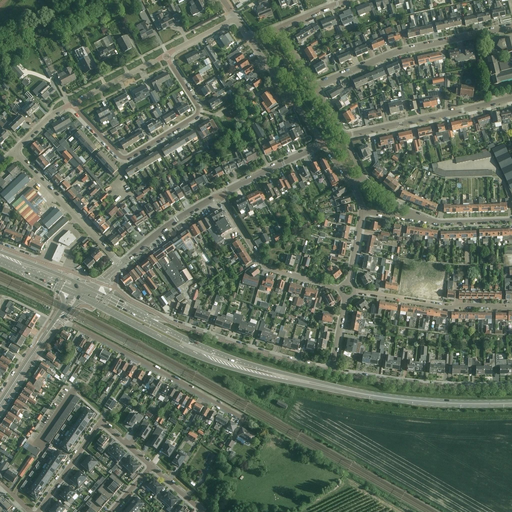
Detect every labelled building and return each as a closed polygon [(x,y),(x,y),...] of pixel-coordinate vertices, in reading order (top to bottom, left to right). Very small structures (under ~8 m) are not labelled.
[(140,0),(133,0),(140,13),(145,10),(140,0)] [(200,13),(206,10),(203,3),(204,2),(202,0),(201,0),(195,3),(196,5),(195,5),(194,5),(191,6),(191,7),(189,8),(191,12),(190,12),(192,16),(196,14),(200,13)] [(258,11),(257,12),(259,18),(267,15),(267,16),(272,14),(269,7),(267,3),(266,0),(264,0),(258,3),(260,6),(259,7),(258,8),(257,9),(257,10),(258,11)] [(385,5),(388,4),(387,0),(376,0),(375,1),(377,8),(378,11),(386,8),(385,5)] [(501,0),(495,0),(497,5),(497,8),(498,12),(500,18),(506,17),(504,8),(501,9),(499,3),(502,2),(501,0)] [(173,16),(177,14),(171,3),(168,5),(173,16)] [(359,16),(371,11),(368,4),(356,9),(359,16)] [(498,12),(497,8),(495,9),(491,9),(493,20),(500,18),(498,12)] [(343,26),(353,22),(355,27),(359,25),(356,17),(353,18),(350,10),(343,13),(344,15),(339,16),(343,26)] [(484,12),(482,12),(482,15),(484,22),(490,20),(489,14),(485,14),(485,11),(484,12)] [(471,14),(469,14),(470,18),(472,24),(478,23),(476,16),(473,17),(472,14),(471,14)] [(172,16),(163,21),(163,19),(164,19),(162,15),(157,17),(163,30),(171,26),(172,26),(176,24),(172,16)] [(324,30),(336,25),(333,17),(321,22),(324,30)] [(456,17),(453,17),(454,20),(455,27),(461,26),(460,19),(456,20),(456,17)] [(443,20),(441,20),(441,23),(443,30),(449,28),(448,22),(444,23),(443,20)] [(149,38),(155,35),(150,26),(149,26),(147,21),(141,24),(144,30),(142,30),(143,31),(139,33),(143,40),(149,37),(149,38)] [(415,37),(421,36),(419,29),(415,30),(413,21),(411,21),(412,23),(413,30),(415,37)] [(424,21),(425,28),(427,34),(433,33),(432,26),(428,27),(427,24),(426,21),(424,21)] [(299,43),(314,34),(310,27),(301,32),(302,33),(295,37),(299,43)] [(384,30),(387,36),(389,43),(395,42),(393,35),(391,29),(390,27),(384,30)] [(391,29),(393,35),(395,42),(401,40),(399,34),(396,35),(395,32),(394,32),(393,28),(391,29)] [(376,41),(379,48),(385,45),(382,39),(379,40),(376,34),(374,35),(376,41)] [(105,46),(110,44),(106,35),(101,37),(105,46)] [(223,37),(220,38),(223,42),(222,43),(226,49),(234,43),(228,35),(223,38),(223,37)] [(373,50),(379,48),(376,41),(374,35),(371,37),(374,42),(370,44),(373,50)] [(124,52),(132,48),(129,42),(126,36),(118,40),(124,52)] [(499,63),(497,56),(487,58),(491,74),(490,74),(491,77),(491,76),(494,85),(500,83),(500,82),(511,79),(511,38),(499,41),(497,47),(501,51),(507,50),(509,61),(499,63)] [(360,41),(357,43),(362,55),(368,52),(366,46),(365,46),(363,47),(360,41)] [(357,49),(354,50),(357,57),(362,55),(357,43),(354,44),(357,49)] [(465,54),(462,54),(463,61),(469,60),(469,59),(470,58),(471,57),(471,55),(475,54),(473,46),(472,46),(471,46),(469,46),(469,47),(464,48),(465,54)] [(81,62),(87,73),(94,69),(87,57),(88,57),(87,55),(90,53),(88,48),(84,50),(83,47),(75,52),(80,61),(81,61),(81,62)] [(213,64),(216,62),(207,47),(204,49),(213,64)] [(304,52),(305,55),(306,55),(307,57),(314,53),(317,51),(315,49),(312,50),(311,47),(304,51),(304,52)] [(99,54),(97,55),(100,60),(102,59),(102,60),(114,54),(110,48),(99,54)] [(461,62),(463,61),(462,54),(459,55),(457,49),(453,50),(450,50),(450,51),(449,51),(451,60),(454,59),(455,60),(456,62),(457,61),(458,63),(461,62)] [(201,59),(204,57),(201,52),(198,53),(197,51),(185,57),(189,64),(200,58),(201,59)] [(314,53),(307,57),(310,62),(317,58),(315,55),(318,53),(317,51),(314,53)] [(342,53),(343,56),(346,61),(351,59),(349,53),(346,54),(345,52),(344,52),(342,53)] [(340,64),(346,61),(343,56),(342,53),(340,54),(340,57),(337,58),(340,64)] [(237,64),(244,59),(241,54),(230,61),(231,63),(233,67),(237,64)] [(47,57),(43,59),(48,68),(52,66),(47,57)] [(323,64),(326,62),(324,58),(320,61),(321,63),(313,67),(317,73),(325,68),(323,64)] [(242,70),(249,65),(245,60),(235,67),(236,69),(240,67),(242,70)] [(397,63),(392,65),(394,72),(395,73),(396,78),(399,77),(397,70),(400,69),(397,63)] [(14,64),(10,68),(17,76),(21,72),(14,64)] [(203,73),(211,68),(210,67),(209,65),(198,72),(200,75),(193,79),(196,85),(203,81),(200,77),(204,75),(203,73)] [(395,73),(394,72),(392,65),(386,68),(389,75),(395,73)] [(240,80),(253,71),(250,66),(239,74),(237,75),(240,80)] [(58,76),(59,78),(58,78),(58,79),(59,79),(63,85),(66,83),(66,84),(67,83),(69,82),(69,83),(76,80),(70,68),(64,71),(64,72),(58,76)] [(376,72),(379,79),(382,78),(383,80),(387,79),(382,69),(376,72)] [(381,82),(379,79),(376,72),(370,74),(373,81),(376,80),(378,83),(381,82)] [(157,79),(151,82),(156,91),(152,92),(157,102),(160,101),(158,95),(157,93),(162,91),(160,87),(159,87),(158,85),(167,80),(169,84),(172,83),(170,79),(167,73),(157,78),(157,79)] [(254,75),(253,75),(252,73),(244,79),(246,82),(249,80),(251,83),(256,79),(257,78),(257,77),(257,76),(256,76),(256,75),(255,75),(254,75)] [(375,85),(373,81),(370,74),(364,77),(367,84),(369,86),(372,85),(372,86),(375,85)] [(361,86),(367,84),(364,77),(359,79),(361,86)] [(207,87),(201,91),(205,97),(211,93),(212,94),(215,92),(211,85),(213,83),(216,81),(214,78),(211,80),(205,84),(207,87)] [(255,89),(262,84),(259,79),(252,84),(251,83),(246,86),(249,90),(254,87),(255,89)] [(364,91),(361,86),(359,79),(353,81),(356,89),(359,87),(361,92),(364,91)] [(43,90),(39,94),(44,99),(54,91),(49,85),(48,86),(44,82),(40,86),(43,90)] [(145,85),(133,92),(137,99),(140,98),(141,99),(144,97),(143,96),(149,93),(145,85)] [(460,96),(466,97),(467,87),(461,86),(461,87),(457,86),(455,95),(460,95),(460,96)] [(336,89),(329,93),(332,99),(339,95),(340,98),(349,93),(347,89),(344,91),(341,87),(336,89)] [(216,98),(224,93),(222,90),(212,96),(214,99),(209,102),(213,109),(220,104),(222,103),(220,99),(218,101),(216,98)] [(34,113),(38,108),(36,106),(39,103),(28,92),(25,95),(29,98),(24,103),(25,103),(27,105),(34,113)] [(269,109),(276,104),(276,103),(268,92),(261,97),(269,109)] [(394,101),(395,103),(397,113),(403,112),(401,103),(406,102),(403,92),(400,92),(402,99),(394,101)] [(427,94),(429,100),(430,107),(437,106),(435,99),(438,98),(437,92),(434,93),(427,94)] [(125,95),(114,101),(119,110),(123,108),(121,105),(129,102),(125,95)] [(338,103),(336,105),(339,111),(347,106),(345,102),(348,101),(346,99),(348,97),(347,95),(340,98),(341,99),(337,102),(338,103)] [(424,109),(430,107),(429,100),(428,97),(425,98),(424,95),(418,96),(419,102),(422,101),(424,109)] [(179,98),(176,99),(178,102),(181,107),(185,113),(190,110),(187,104),(184,105),(183,103),(182,104),(179,98)] [(390,114),(397,113),(395,103),(394,101),(388,102),(390,114)] [(180,116),(185,113),(181,107),(178,102),(176,104),(178,106),(177,107),(179,109),(176,110),(180,116)] [(34,113),(27,105),(25,103),(20,108),(16,104),(14,107),(15,107),(19,112),(21,109),(24,112),(29,117),(34,113)] [(279,108),(277,109),(279,114),(287,109),(284,105),(279,108)] [(373,107),(374,111),(375,119),(382,117),(380,110),(376,111),(375,106),(373,107)] [(113,112),(110,113),(107,107),(97,112),(100,118),(99,119),(101,123),(110,119),(113,124),(118,121),(113,112)] [(369,120),(375,119),(374,111),(373,107),(372,107),(370,107),(371,110),(372,110),(372,112),(367,113),(369,120)] [(502,121),(511,118),(511,110),(500,113),(502,121)] [(173,112),(168,116),(171,121),(176,118),(173,112)] [(350,112),(343,116),(348,124),(355,120),(357,119),(353,113),(352,113),(351,114),(350,112)] [(493,119),(490,120),(491,123),(493,130),(495,129),(494,124),(501,123),(499,113),(492,115),(493,119)] [(480,127),(491,123),(490,120),(488,115),(477,119),(480,127)] [(20,116),(15,121),(19,126),(25,121),(20,116)] [(75,127),(71,123),(67,116),(52,125),(56,133),(60,130),(61,131),(66,128),(66,129),(71,126),(73,129),(75,127)] [(166,124),(171,121),(168,116),(163,119),(166,124)] [(150,121),(152,124),(156,131),(161,127),(157,121),(155,122),(152,119),(150,121)] [(14,132),(19,126),(15,121),(9,127),(14,132)] [(139,140),(145,137),(140,130),(143,128),(139,121),(136,123),(139,129),(134,132),(136,135),(139,140)] [(151,134),(156,131),(152,124),(150,121),(147,122),(149,125),(147,127),(151,134)] [(208,121),(203,124),(207,130),(212,127),(208,121)] [(467,121),(460,122),(462,132),(466,132),(465,129),(469,128),(468,127),(472,126),(471,121),(467,122),(467,121)] [(265,136),(257,122),(252,126),(259,139),(265,136)] [(288,122),(284,124),(289,134),(290,133),(292,136),(294,141),(298,139),(297,137),(298,136),(302,134),(301,130),(300,130),(297,122),(289,126),(288,122)] [(460,122),(451,124),(452,131),(460,130),(460,133),(462,132),(460,122)] [(207,136),(204,131),(207,130),(203,124),(198,127),(198,128),(196,129),(202,139),(207,136)] [(438,133),(435,134),(436,136),(436,137),(443,136),(444,143),(450,141),(448,131),(445,132),(443,125),(437,126),(438,133)] [(280,129),(283,136),(287,144),(292,142),(288,134),(287,135),(283,128),(280,129)] [(424,129),(425,136),(426,140),(429,140),(428,136),(432,135),(430,128),(424,129)] [(0,135),(5,140),(9,136),(10,136),(3,129),(0,131),(0,135)] [(426,140),(425,136),(424,129),(417,131),(418,136),(419,138),(423,137),(424,141),(426,140)] [(79,141),(85,135),(83,133),(83,134),(80,131),(75,136),(79,141)] [(197,138),(196,136),(193,131),(188,135),(191,141),(197,138)] [(281,137),(279,139),(283,147),(287,144),(283,136),(282,133),(281,131),(279,132),(281,137)] [(411,132),(405,134),(406,141),(407,144),(411,143),(413,140),(411,132)] [(405,134),(398,135),(398,136),(400,143),(400,144),(400,145),(404,144),(403,142),(406,141),(405,134)] [(79,141),(83,145),(88,140),(86,138),(87,137),(85,135),(79,141)] [(134,144),(139,140),(136,135),(131,138),(134,144)] [(183,138),(186,144),(191,141),(188,135),(183,138)] [(52,136),(48,139),(53,144),(56,141),(52,136)] [(271,142),(269,143),(273,151),(278,149),(274,141),(272,138),(271,136),(269,137),(271,142)] [(274,141),(278,149),(283,147),(279,139),(277,136),(272,138),(274,141)] [(129,147),(126,141),(124,138),(121,140),(118,141),(124,150),(129,147)] [(131,138),(126,141),(129,147),(134,144),(131,138)] [(177,141),(181,147),(186,144),(183,138),(179,140),(179,139),(177,140),(177,141)] [(386,150),(388,149),(386,138),(379,139),(380,142),(377,143),(378,147),(385,146),(386,150)] [(93,145),(92,144),(88,140),(83,145),(87,149),(93,145)] [(177,141),(172,144),(176,150),(181,147),(177,141)] [(40,146),(36,142),(30,148),(34,152),(40,146)] [(265,155),(273,151),(269,143),(262,147),(263,150),(262,150),(265,155)] [(40,146),(34,152),(38,157),(44,151),(47,148),(43,144),(40,146)] [(87,149),(92,154),(97,149),(94,146),(95,145),(93,144),(92,144),(93,145),(87,149)] [(171,153),(176,150),(172,144),(169,146),(169,145),(166,147),(171,153)] [(511,162),(503,144),(492,150),(509,185),(507,186),(511,195),(511,196),(511,162)] [(61,146),(57,150),(62,155),(66,151),(63,148),(61,146)] [(364,158),(371,154),(370,151),(369,151),(366,146),(363,147),(359,149),(362,155),(363,155),(364,158)] [(165,157),(171,153),(166,147),(164,148),(165,149),(162,151),(165,157)] [(240,154),(241,157),(243,160),(246,159),(248,162),(254,159),(254,160),(260,157),(256,149),(256,150),(254,147),(249,150),(248,148),(239,153),(240,154)] [(62,155),(65,159),(66,160),(68,162),(69,161),(70,160),(72,158),(69,155),(66,151),(62,155)] [(227,163),(227,164),(231,170),(238,167),(238,168),(244,165),(240,158),(241,157),(240,154),(238,151),(235,153),(237,158),(234,159),(233,159),(230,160),(230,161),(227,163)] [(96,157),(100,162),(106,156),(104,154),(104,155),(101,152),(96,157)] [(153,154),(151,155),(155,162),(160,158),(157,152),(153,154)] [(36,162),(40,166),(46,160),(48,158),(47,156),(44,154),(42,156),(36,162)] [(150,165),(155,162),(151,155),(149,156),(149,157),(146,159),(150,165)] [(100,162),(104,166),(110,161),(107,158),(108,158),(106,156),(100,162)] [(48,158),(46,160),(40,166),(44,170),(50,164),(48,162),(50,160),(48,158)] [(145,168),(150,165),(146,159),(141,162),(145,168)] [(231,172),(231,170),(227,164),(225,159),(223,160),(224,162),(221,164),(226,174),(231,172)] [(104,166),(108,170),(114,165),(113,163),(112,164),(110,161),(104,166)] [(335,174),(334,175),(330,167),(329,168),(325,161),(320,163),(324,172),(325,172),(331,184),(338,181),(335,174)] [(139,171),(145,168),(141,162),(136,165),(139,171)] [(376,170),(372,174),(380,180),(383,177),(380,174),(382,172),(380,170),(382,169),(379,167),(381,165),(378,162),(374,168),(376,170)] [(315,175),(316,176),(321,174),(316,163),(311,165),(312,169),(310,171),(312,177),(315,175)] [(0,186),(3,189),(14,179),(21,172),(19,171),(20,170),(15,164),(7,171),(11,175),(4,181),(0,176),(0,186)] [(114,165),(108,170),(113,175),(118,170),(115,167),(116,167),(114,165)] [(134,174),(139,171),(136,165),(133,167),(132,166),(130,168),(134,174)] [(53,166),(46,173),(51,178),(57,172),(55,170),(56,170),(53,166)] [(129,178),(134,174),(130,168),(128,169),(129,170),(125,172),(129,178)] [(219,178),(224,175),(220,168),(215,171),(219,178)] [(299,175),(303,182),(308,180),(309,182),(312,180),(309,175),(310,175),(306,168),(300,171),(302,174),(299,175)] [(60,172),(52,180),(58,186),(64,181),(60,177),(62,175),(60,172)] [(210,183),(218,179),(214,172),(211,173),(211,174),(206,176),(210,183)] [(13,197),(30,181),(23,173),(0,194),(9,204),(14,199),(13,197)] [(294,184),(298,182),(294,174),(287,177),(293,189),(296,188),(294,184)] [(191,177),(194,182),(195,182),(199,189),(209,184),(205,177),(203,178),(202,177),(200,178),(199,176),(196,178),(194,175),(191,177)] [(71,187),(66,182),(70,179),(68,176),(64,181),(65,182),(59,187),(64,193),(71,187)] [(383,183),(389,187),(394,181),(389,176),(383,183)] [(198,189),(194,182),(191,177),(194,182),(191,183),(191,182),(189,183),(193,192),(198,189)] [(395,179),(394,181),(389,187),(394,192),(399,185),(396,182),(399,178),(397,177),(395,179)] [(96,182),(95,182),(101,189),(104,186),(98,180),(96,182)] [(286,191),(290,189),(286,181),(283,182),(282,180),(276,183),(280,191),(281,193),(286,191)] [(181,186),(182,189),(186,196),(192,193),(186,183),(186,182),(184,183),(181,186)] [(91,197),(100,189),(97,185),(96,186),(94,188),(94,189),(89,194),(91,197)] [(275,200),(281,197),(277,189),(274,190),(271,185),(263,189),(266,195),(265,196),(267,200),(273,197),(275,200)] [(70,191),(66,194),(72,201),(78,195),(79,194),(82,191),(78,186),(75,189),(73,187),(70,191)] [(337,197),(346,192),(343,186),(338,189),(337,187),(332,190),(334,192),(336,196),(333,196),(334,198),(337,197)] [(35,218),(43,211),(32,199),(38,193),(33,187),(18,200),(35,218)] [(400,198),(405,200),(407,200),(409,194),(404,191),(405,188),(402,187),(400,193),(402,193),(400,198)] [(174,190),(175,193),(180,200),(184,198),(181,192),(178,188),(176,189),(174,190)] [(175,203),(180,200),(175,193),(174,190),(173,189),(171,190),(173,194),(170,195),(175,203)] [(166,193),(164,195),(166,197),(171,205),(175,203),(170,195),(168,192),(167,190),(165,191),(166,193)] [(258,192),(247,197),(250,205),(251,204),(253,208),(258,205),(258,204),(265,200),(263,195),(260,196),(258,192)] [(106,193),(99,199),(102,203),(109,197),(106,193)] [(72,201),(76,205),(81,200),(83,198),(79,194),(78,195),(72,201)] [(163,210),(170,206),(162,194),(159,196),(161,199),(158,201),(159,204),(163,210)] [(409,194),(407,200),(412,203),(415,197),(409,194)] [(334,199),(335,202),(337,207),(342,205),(351,202),(349,196),(340,199),(339,197),(334,199)] [(415,197),(412,203),(418,205),(421,199),(415,197)] [(81,200),(76,205),(81,211),(89,204),(83,198),(81,200)] [(253,211),(251,206),(250,207),(245,198),(235,203),(239,212),(240,212),(241,215),(246,212),(248,214),(253,211)] [(155,199),(152,200),(155,205),(152,206),(153,207),(157,214),(162,211),(158,204),(157,203),(155,199)] [(426,201),(424,207),(430,210),(432,204),(429,202),(430,200),(429,199),(427,199),(426,201)] [(505,204),(499,204),(499,205),(499,212),(505,212),(505,211),(507,211),(507,204),(508,204),(508,199),(505,199),(505,204)] [(432,204),(430,210),(435,212),(438,203),(439,204),(441,201),(438,200),(436,205),(432,204)] [(105,209),(110,204),(106,201),(102,205),(105,209)] [(150,218),(156,215),(152,209),(149,204),(143,208),(150,218)] [(92,212),(95,209),(97,208),(94,205),(89,209),(87,207),(82,211),(87,217),(91,213),(92,212)] [(111,218),(119,211),(118,210),(113,205),(106,212),(111,218)] [(118,210),(119,211),(123,216),(124,216),(129,212),(124,205),(118,210)] [(345,214),(352,213),(351,206),(345,206),(337,208),(337,212),(340,212),(340,214),(345,214)] [(10,217),(12,211),(3,207),(1,213),(10,217)] [(48,229),(63,216),(56,208),(42,222),(48,229)] [(221,210),(211,216),(222,234),(220,235),(221,236),(225,234),(228,232),(232,229),(221,210)] [(140,211),(138,212),(144,222),(148,220),(143,212),(141,213),(140,211)] [(92,215),(88,219),(93,224),(99,218),(100,217),(96,213),(95,215),(92,212),(91,213),(92,215)] [(137,227),(144,222),(138,212),(139,214),(135,217),(134,217),(130,219),(137,227)] [(221,236),(220,235),(222,234),(211,216),(210,216),(211,218),(208,220),(207,219),(202,222),(207,230),(216,245),(223,240),(221,236)] [(337,218),(337,219),(339,220),(339,223),(350,225),(352,218),(346,217),(338,216),(338,217),(337,217),(337,218)] [(99,218),(93,224),(98,229),(105,222),(101,217),(100,217),(99,218)] [(107,226),(109,224),(107,221),(99,230),(103,234),(109,228),(107,226)] [(36,232),(41,226),(38,222),(32,227),(36,232)] [(201,234),(204,232),(207,237),(209,236),(201,222),(196,225),(201,234)] [(128,223),(123,227),(129,234),(133,230),(128,223)] [(379,232),(381,225),(377,224),(372,223),(371,227),(370,230),(379,232)] [(9,238),(9,239),(12,231),(8,230),(10,225),(8,224),(3,236),(9,238)] [(342,230),(342,233),(349,234),(350,228),(336,225),(335,228),(342,230)] [(400,237),(401,227),(399,226),(394,225),(393,232),(393,234),(397,234),(397,236),(400,237)] [(9,239),(15,241),(18,233),(15,232),(17,227),(14,226),(12,231),(9,239)] [(202,238),(195,226),(190,229),(195,237),(198,236),(200,240),(202,238)] [(407,235),(411,235),(413,235),(414,228),(407,227),(407,232),(404,231),(403,237),(407,238),(407,235)] [(116,230),(123,239),(128,235),(122,228),(120,230),(117,232),(116,230)] [(190,229),(179,236),(184,243),(191,238),(192,239),(193,238),(195,237),(190,229)] [(18,233),(15,241),(21,243),(25,231),(23,230),(21,235),(18,233)] [(112,235),(119,242),(123,239),(116,230),(115,231),(117,233),(113,236),(112,235)] [(59,241),(59,242),(60,243),(66,246),(68,246),(69,245),(69,246),(69,245),(76,239),(69,231),(60,239),(60,240),(59,240),(59,241)] [(28,247),(33,234),(30,232),(28,238),(25,237),(22,244),(28,247)] [(281,233),(273,237),(276,243),(284,239),(281,233)] [(264,245),(270,242),(266,234),(260,236),(264,245)] [(40,253),(41,252),(40,252),(44,244),(39,242),(41,238),(34,235),(28,247),(40,253)] [(114,246),(119,242),(112,235),(111,236),(112,236),(109,240),(114,246)] [(258,235),(252,237),(255,243),(260,241),(258,235)] [(378,235),(377,239),(382,240),(382,242),(387,243),(389,237),(381,236),(378,235)] [(369,236),(368,242),(374,243),(379,244),(380,242),(376,241),(376,237),(375,237),(369,236)] [(187,249),(183,244),(178,237),(171,242),(177,251),(181,248),(183,251),(187,249)] [(236,250),(242,246),(241,244),(240,244),(239,241),(238,241),(237,239),(230,243),(232,245),(233,245),(234,246),(231,248),(233,252),(236,250)] [(66,246),(60,243),(52,259),(59,262),(66,246)] [(170,243),(163,248),(172,262),(186,283),(192,279),(186,269),(185,270),(172,251),(175,249),(170,243)] [(235,258),(239,255),(245,252),(243,248),(244,248),(242,246),(236,250),(233,252),(235,255),(234,256),(235,258)] [(96,252),(91,256),(96,262),(103,256),(95,248),(94,250),(96,252)] [(182,276),(172,262),(163,248),(153,255),(159,264),(165,272),(168,276),(172,282),(177,289),(186,283),(182,276)] [(333,248),(332,251),(336,252),(336,255),(344,256),(345,250),(337,249),(333,248)] [(243,261),(249,257),(248,254),(247,254),(245,252),(239,255),(235,258),(236,260),(238,259),(240,262),(243,261)] [(285,255),(283,261),(286,262),(286,265),(293,267),(295,262),(301,264),(303,258),(296,256),(295,258),(288,256),(285,255)] [(160,270),(162,269),(152,256),(147,259),(153,267),(156,264),(158,267),(157,267),(160,270)] [(89,269),(95,263),(90,257),(83,263),(89,269)] [(250,259),(249,257),(243,261),(246,266),(245,266),(246,268),(253,264),(251,261),(250,259)] [(151,279),(155,276),(150,271),(153,269),(146,260),(140,265),(151,279)] [(363,263),(362,269),(370,270),(369,271),(374,272),(375,265),(371,264),(363,263)] [(145,278),(147,276),(139,266),(134,270),(141,278),(143,276),(145,278)] [(331,278),(333,276),(335,280),(342,275),(336,267),(333,269),(331,266),(327,269),(329,272),(327,274),(327,276),(328,278),(331,278)] [(257,275),(260,273),(256,268),(251,271),(249,269),(245,272),(244,275),(242,283),(242,284),(245,285),(246,282),(257,285),(256,288),(257,288),(257,287),(259,280),(259,279),(260,277),(257,275)] [(133,270),(129,274),(135,282),(138,280),(142,286),(141,287),(144,291),(142,293),(144,296),(147,294),(149,297),(152,294),(145,285),(133,270)] [(128,275),(121,280),(126,287),(128,289),(131,286),(129,284),(133,281),(128,275)] [(367,275),(360,279),(361,280),(360,280),(362,283),(362,282),(364,286),(374,281),(371,276),(369,278),(367,275)] [(386,282),(385,289),(391,290),(392,284),(393,277),(393,276),(390,275),(389,282),(386,282)] [(154,290),(157,288),(149,277),(146,279),(154,290)] [(261,282),(259,290),(264,291),(266,287),(272,289),(273,286),(272,285),(274,279),(267,277),(265,284),(261,282)] [(411,281),(404,280),(403,291),(410,292),(411,281)] [(193,281),(187,285),(189,288),(192,286),(193,287),(195,289),(198,288),(194,281),(193,281)] [(278,281),(275,292),(278,293),(279,290),(283,291),(285,283),(278,281)] [(418,282),(411,281),(410,292),(416,293),(418,282)] [(424,283),(418,282),(416,293),(423,294),(424,283)] [(431,284),(424,283),(423,294),(429,295),(431,284)] [(128,289),(127,289),(131,295),(132,295),(136,299),(141,295),(133,284),(131,286),(128,289)] [(293,298),(294,294),(297,286),(291,284),(289,291),(292,292),(291,297),(293,298)] [(437,285),(431,284),(429,295),(436,296),(437,285)] [(455,299),(455,293),(452,292),(452,290),(452,284),(447,284),(447,290),(448,290),(447,298),(455,299)] [(444,286),(437,285),(436,296),(443,297),(444,286)] [(297,286),(294,294),(296,295),(297,294),(300,295),(302,287),(297,286)] [(306,301),(309,301),(312,290),(306,288),(304,296),(303,297),(307,298),(306,301)] [(312,290),(309,301),(311,302),(312,298),(316,299),(318,292),(312,290)] [(171,292),(163,297),(167,303),(175,298),(171,292)] [(335,304),(334,304),(334,303),(335,302),(331,295),(327,297),(325,294),(322,296),(326,303),(326,302),(328,306),(330,305),(331,306),(335,304)] [(163,297),(159,299),(164,307),(168,304),(167,303),(163,297)] [(201,320),(204,312),(200,310),(201,307),(199,306),(200,301),(196,300),(193,308),(197,310),(194,317),(201,320)] [(367,310),(369,308),(363,300),(360,302),(359,302),(355,305),(357,309),(359,307),(361,309),(364,306),(367,310)] [(187,316),(190,307),(186,306),(187,305),(184,304),(183,305),(176,303),(174,308),(178,310),(179,307),(182,308),(180,313),(187,316)] [(208,322),(210,314),(214,315),(217,307),(213,306),(211,311),(209,310),(208,313),(204,312),(201,320),(208,322)] [(408,307),(407,313),(406,317),(410,318),(413,318),(413,314),(414,308),(408,307)] [(319,319),(319,322),(323,323),(323,322),(331,323),(332,317),(329,316),(330,313),(322,312),(322,315),(324,315),(323,319),(319,319)] [(447,313),(440,312),(439,318),(439,322),(438,324),(442,325),(443,318),(446,319),(447,313)] [(20,318),(24,320),(27,322),(28,321),(35,325),(39,318),(32,314),(29,319),(22,315),(20,318)] [(225,320),(222,328),(230,330),(232,323),(233,323),(236,324),(238,319),(239,315),(236,314),(234,314),(233,319),(226,317),(225,320)] [(215,325),(222,328),(225,320),(226,317),(223,315),(220,318),(217,317),(215,325)] [(27,322),(24,320),(20,318),(18,322),(21,324),(22,323),(32,329),(35,325),(28,321),(27,322)] [(352,319),(351,325),(364,327),(365,321),(360,320),(352,319)] [(240,325),(237,333),(245,335),(249,324),(242,321),(240,325)] [(20,329),(21,330),(28,335),(31,331),(17,322),(16,324),(15,326),(20,329)] [(249,324),(245,335),(252,337),(256,325),(249,323),(249,324)] [(363,330),(364,327),(351,325),(350,331),(358,332),(358,336),(366,337),(366,334),(361,333),(362,330),(363,330)] [(328,341),(330,333),(327,333),(328,328),(321,327),(320,332),(325,333),(324,340),(321,339),(321,340),(319,340),(318,348),(319,348),(318,349),(322,350),(322,349),(325,349),(327,341),(328,341)] [(28,335),(21,330),(20,329),(19,331),(14,328),(12,330),(26,338),(28,335)] [(262,332),(260,340),(267,342),(270,332),(271,331),(264,328),(262,332)] [(64,331),(60,336),(67,341),(71,335),(64,331)] [(270,332),(267,342),(275,344),(276,340),(277,337),(276,337),(277,334),(270,332)] [(4,334),(2,337),(12,343),(13,342),(21,347),(26,339),(18,334),(16,338),(11,336),(10,338),(4,334)] [(75,337),(72,342),(76,344),(74,347),(78,349),(77,350),(80,353),(82,349),(87,342),(81,338),(80,340),(79,339),(78,340),(75,337)] [(61,350),(66,343),(60,339),(57,342),(54,346),(55,346),(53,348),(61,353),(62,351),(61,350)] [(282,347),(290,349),(292,341),(284,339),(282,347)] [(314,351),(316,343),(316,340),(311,339),(310,342),(308,341),(306,349),(314,351)] [(357,341),(349,340),(347,352),(355,353),(359,353),(360,348),(361,343),(357,343),(357,341)] [(299,343),(292,341),(290,349),(297,351),(299,343)] [(3,342),(2,344),(9,349),(17,354),(20,349),(11,344),(10,346),(3,342)] [(84,358),(92,345),(88,342),(82,351),(84,353),(82,356),(84,358)] [(0,347),(5,350),(2,355),(12,361),(15,356),(8,352),(9,349),(2,344),(1,345),(0,344),(0,347)] [(96,347),(92,345),(84,358),(81,362),(84,364),(87,359),(85,359),(88,355),(90,357),(96,347)] [(415,362),(414,372),(422,373),(423,364),(423,361),(426,361),(427,347),(421,347),(420,359),(419,359),(419,362),(415,362)] [(371,356),(369,364),(377,365),(378,359),(382,360),(383,358),(384,352),(384,350),(380,349),(380,354),(371,352),(371,356)] [(393,362),(392,369),(399,370),(400,360),(404,361),(405,350),(402,349),(400,359),(394,358),(393,362)] [(107,362),(111,354),(103,350),(99,357),(101,358),(100,361),(105,364),(106,361),(107,362)] [(58,367),(59,365),(54,361),(56,358),(49,353),(46,357),(53,362),(52,363),(58,367)] [(66,363),(69,359),(62,355),(62,356),(57,353),(55,356),(66,363)] [(362,363),(369,364),(371,356),(367,355),(366,356),(363,356),(362,363)] [(430,373),(437,374),(438,360),(431,360),(431,355),(428,355),(427,363),(430,363),(430,373)] [(438,360),(437,374),(444,374),(445,364),(448,364),(448,361),(449,355),(445,355),(444,361),(438,360)] [(484,364),(484,375),(492,375),(492,370),(493,370),(493,367),(496,368),(496,360),(496,355),(492,355),(492,360),(490,360),(489,364),(484,364)] [(0,359),(0,361),(9,367),(11,362),(3,357),(1,360),(0,359)] [(116,374),(123,362),(117,359),(111,370),(111,371),(116,374)] [(385,369),(392,369),(393,362),(389,361),(389,360),(386,359),(385,369)] [(465,365),(460,365),(460,367),(460,375),(463,375),(463,374),(468,375),(468,367),(472,367),(472,359),(469,359),(468,359),(468,367),(465,367),(465,365)] [(476,375),(484,375),(484,364),(478,364),(478,362),(475,362),(475,359),(472,359),(472,367),(476,367),(476,375)] [(0,368),(5,372),(9,367),(0,361),(0,368)] [(507,361),(498,361),(498,362),(499,362),(499,368),(500,368),(500,375),(508,375),(508,367),(507,361)] [(59,377),(56,375),(51,372),(51,371),(49,369),(50,367),(53,369),(55,367),(49,363),(47,365),(43,362),(40,367),(54,377),(64,384),(67,379),(64,376),(61,380),(59,379),(59,378),(59,377)] [(125,372),(129,365),(124,362),(117,375),(119,376),(122,371),(125,372)] [(133,376),(132,376),(136,368),(131,366),(123,380),(126,382),(129,377),(132,379),(133,376)] [(456,375),(460,375),(460,367),(452,367),(452,374),(456,374),(456,375)] [(39,368),(36,373),(49,381),(50,382),(51,380),(49,378),(50,376),(45,373),(39,368)] [(141,381),(145,374),(139,371),(137,374),(133,381),(135,383),(137,379),(141,381)] [(37,380),(35,383),(43,388),(44,386),(45,385),(46,383),(44,382),(45,381),(46,382),(47,380),(49,381),(36,373),(33,378),(37,380)] [(151,387),(155,379),(149,376),(148,378),(147,377),(141,386),(148,390),(150,386),(151,387)] [(115,380),(112,379),(104,391),(106,392),(108,388),(109,388),(112,384),(115,380)] [(156,394),(162,385),(163,383),(157,381),(157,382),(155,381),(153,384),(152,386),(150,388),(152,390),(150,394),(156,398),(157,395),(156,394)] [(43,388),(35,383),(33,385),(29,383),(26,387),(33,392),(35,390),(40,393),(42,391),(40,389),(41,387),(43,388)] [(157,395),(156,398),(158,399),(160,396),(165,398),(166,397),(171,388),(165,385),(165,386),(162,385),(156,394),(157,395)] [(36,398),(37,395),(34,393),(33,394),(25,388),(22,394),(29,398),(31,395),(36,398)] [(167,397),(166,397),(165,398),(163,401),(167,403),(169,398),(172,399),(176,391),(171,389),(167,397)] [(175,404),(177,405),(178,405),(180,402),(183,395),(177,392),(171,404),(174,405),(175,404)] [(22,394),(18,399),(25,404),(28,401),(35,405),(36,403),(30,399),(30,400),(22,394)] [(127,396),(122,404),(126,406),(131,399),(127,396)] [(180,403),(180,402),(178,405),(177,405),(178,406),(176,408),(178,409),(180,406),(181,407),(182,405),(185,406),(189,399),(184,396),(180,403)] [(110,410),(111,410),(111,411),(117,402),(110,398),(105,406),(106,407),(110,410)] [(186,407),(182,414),(184,415),(188,408),(191,410),(195,402),(190,399),(186,407)] [(27,410),(29,408),(18,401),(15,405),(21,410),(23,407),(27,410)] [(200,413),(203,407),(196,403),(192,410),(197,413),(194,418),(192,421),(194,423),(197,419),(199,416),(200,414),(200,413)] [(11,411),(11,412),(17,415),(19,412),(25,416),(24,416),(28,419),(30,416),(20,409),(20,410),(14,406),(13,409),(12,409),(11,410),(11,411)] [(95,415),(85,408),(82,413),(83,414),(91,419),(92,418),(92,417),(93,418),(95,415)] [(201,415),(198,419),(201,420),(203,416),(206,418),(210,411),(205,408),(201,415)] [(213,422),(217,414),(211,411),(205,422),(207,423),(209,420),(213,422)] [(9,413),(6,418),(13,422),(15,419),(19,422),(21,419),(18,417),(17,418),(9,413)] [(91,419),(83,414),(80,419),(89,425),(90,422),(90,421),(90,420),(90,421),(91,419)] [(126,422),(125,423),(127,424),(127,425),(128,425),(132,427),(134,423),(135,424),(137,422),(139,423),(143,417),(138,414),(137,416),(133,414),(131,418),(128,416),(125,421),(126,422)] [(214,429),(216,430),(219,426),(220,424),(223,418),(218,415),(214,421),(217,423),(214,429)] [(219,426),(216,430),(219,432),(221,427),(222,425),(225,427),(229,421),(223,418),(220,424),(219,426)] [(15,428),(17,426),(6,419),(2,423),(9,428),(11,426),(15,428)] [(87,427),(89,425),(80,419),(77,423),(84,429),(86,427),(87,427)] [(232,433),(237,425),(229,421),(225,429),(224,431),(225,431),(226,429),(232,433)] [(145,439),(147,435),(151,430),(147,428),(149,425),(144,422),(139,428),(142,430),(139,436),(145,439)] [(84,429),(77,423),(73,428),(82,434),(84,431),(83,431),(84,429)] [(0,430),(13,439),(15,436),(8,432),(9,430),(2,425),(0,427),(0,430)] [(82,434),(73,428),(70,433),(78,438),(79,436),(80,437),(82,434)] [(151,438),(154,440),(150,445),(156,449),(162,440),(159,437),(163,431),(158,428),(151,438)] [(238,436),(236,439),(241,442),(241,443),(244,445),(245,444),(247,441),(250,443),(255,436),(242,428),(238,436)] [(0,439),(2,441),(4,443),(6,439),(8,440),(9,438),(0,432),(0,439)] [(78,438),(70,433),(67,437),(76,443),(77,441),(77,440),(78,438)] [(107,437),(104,435),(96,444),(100,446),(97,449),(102,453),(110,444),(107,442),(109,440),(106,438),(107,437)] [(76,443),(67,437),(64,442),(72,448),(72,446),(73,445),(74,446),(76,443)] [(166,448),(163,453),(163,454),(166,456),(167,456),(169,457),(174,449),(168,445),(170,442),(167,440),(163,446),(166,448)] [(231,448),(234,442),(229,440),(226,445),(231,448)] [(72,448),(64,442),(60,447),(69,453),(71,450),(70,449),(71,449),(72,448)] [(119,449),(116,446),(111,452),(108,450),(104,455),(108,458),(110,456),(113,459),(121,450),(120,449),(119,449)] [(0,451),(0,452),(13,461),(15,458),(1,449),(0,448),(0,451)] [(122,451),(121,450),(113,459),(117,463),(116,465),(118,467),(123,462),(120,460),(125,455),(122,451)] [(66,457),(58,451),(54,456),(62,461),(63,460),(64,459),(64,460),(66,457)] [(179,453),(173,463),(179,467),(184,461),(186,463),(190,457),(187,455),(186,457),(179,453)] [(212,454),(207,464),(212,466),(217,457),(212,454)] [(94,468),(97,465),(99,467),(101,465),(89,455),(87,458),(88,459),(86,461),(94,468)] [(62,461),(54,456),(51,460),(60,466),(62,464),(61,463),(61,462),(62,461)] [(134,462),(130,459),(125,464),(123,462),(118,467),(121,470),(124,466),(128,470),(127,471),(135,463),(134,462)] [(60,466),(51,460),(48,465),(56,470),(57,468),(58,469),(60,466)] [(5,461),(0,467),(0,469),(4,472),(7,468),(8,468),(11,465),(5,461)] [(90,473),(94,468),(86,461),(84,463),(83,462),(81,465),(90,473)] [(31,465),(27,462),(22,470),(25,473),(31,465)] [(136,464),(135,463),(127,471),(131,475),(130,477),(132,480),(137,475),(134,473),(139,467),(136,464)] [(56,470),(48,465),(45,470),(53,476),(55,473),(54,473),(56,470)] [(11,472),(12,470),(10,468),(4,477),(13,483),(17,476),(11,472)] [(53,476),(45,470),(41,474),(50,480),(52,478),(51,477),(52,475),(53,476)] [(84,484),(86,481),(88,483),(90,481),(79,471),(76,473),(77,474),(75,476),(84,484)] [(50,480),(41,474),(38,479),(46,485),(47,483),(48,483),(50,480)] [(123,484),(112,474),(109,477),(114,482),(111,485),(117,491),(123,484)] [(80,488),(84,484),(75,476),(73,478),(72,478),(70,480),(80,488)] [(46,485),(38,479),(35,484),(44,490),(45,487),(46,485)] [(152,491),(158,484),(157,483),(154,480),(149,485),(146,482),(141,488),(145,491),(147,487),(152,491)] [(44,490),(35,484),(32,488),(31,488),(30,488),(40,494),(40,493),(41,492),(42,493),(44,490)] [(159,485),(158,484),(152,491),(156,495),(153,498),(156,501),(161,495),(159,493),(163,488),(159,485)] [(103,485),(100,488),(111,498),(117,491),(111,485),(108,489),(103,485)] [(67,489),(65,492),(72,498),(76,494),(79,496),(81,494),(76,490),(74,492),(68,486),(66,489),(67,489)] [(40,494),(30,488),(27,493),(33,497),(36,499),(37,499),(39,497),(38,496),(39,495),(40,494)] [(111,498),(100,488),(97,491),(102,495),(99,499),(105,504),(111,498)] [(68,503),(72,498),(65,492),(63,494),(62,493),(60,496),(68,503)] [(168,493),(164,497),(161,495),(156,501),(160,505),(162,503),(165,505),(173,497),(172,496),(168,493)] [(166,510),(168,511),(172,511),(175,509),(173,506),(178,501),(174,498),(174,497),(173,496),(173,497),(165,505),(168,508),(166,510)] [(91,498),(88,501),(99,511),(105,504),(99,499),(96,502),(91,498)] [(144,505),(136,498),(134,500),(134,501),(134,502),(133,503),(140,509),(144,505)] [(98,511),(99,511),(88,501),(85,504),(90,509),(87,511),(98,511)] [(7,502),(0,508),(0,511),(2,511),(3,511),(2,511),(12,511),(13,511),(10,509),(12,507),(7,502)] [(56,505),(54,507),(59,511),(62,511),(65,509),(67,511),(70,509),(65,504),(63,506),(57,502),(55,504),(56,505)] [(129,507),(134,511),(137,511),(140,509),(133,503),(132,504),(131,505),(130,504),(128,506),(129,507)]
